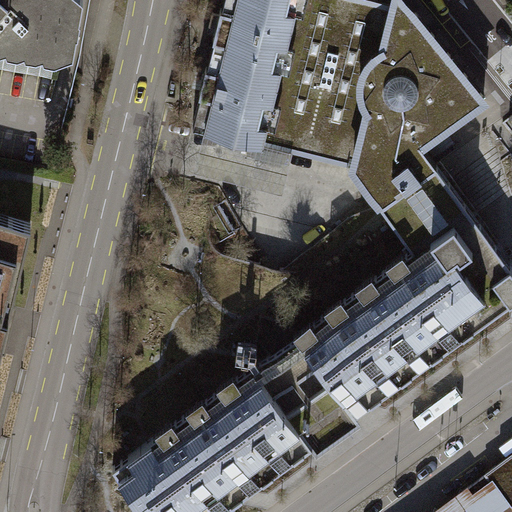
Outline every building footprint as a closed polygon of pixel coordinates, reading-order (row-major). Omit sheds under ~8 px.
[(0,0),(0,158),(49,167),(74,47),(84,0),(0,0)] [(213,95),(204,130),(247,141),(348,166),(378,202),(434,161),(426,149),(412,132),(470,92),(457,77),(395,2),(393,14),(366,7),(335,0),(223,0),(204,79),(201,92),(213,95)] [(511,266),(434,161),(378,202),(416,255),(300,340),(355,414),(511,299),(511,266)] [(0,346),(31,220),(0,212),(0,346)] [(300,340),(256,370),(311,447),(355,414),(300,340)] [(116,471),(145,511),(220,511),(311,447),(256,370),(116,471)] [(511,453),(488,471),(492,477),(511,503),(511,453)] [(511,511),(511,503),(492,477),(472,491),(468,485),(430,511),(511,511)]
